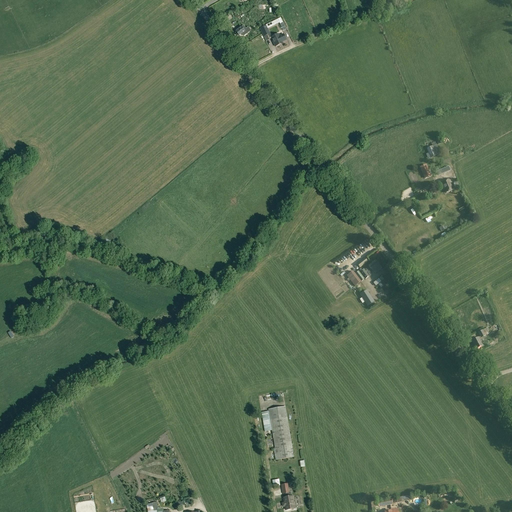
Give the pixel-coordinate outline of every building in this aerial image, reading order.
[(266,26),(260,29),(264,37),(270,34),(266,26)] [(239,29),(238,28),(236,30),(236,31),(235,32),(239,36),(245,32),(241,27),(239,29)] [(279,37),(278,34),(271,38),(275,47),(281,44),(280,43),(282,42),(286,40),(283,35),(279,37)] [(426,149),(430,158),(440,154),(436,145),(426,149)] [(446,172),(450,170),(447,163),(444,165),(436,169),(438,176),(441,174),(446,172)] [(431,170),(429,171),(426,165),(421,167),(425,178),(431,176),(430,174),(433,173),(431,170)] [(446,194),(453,191),(453,190),(457,188),(456,188),(459,187),(457,183),(456,184),(453,178),(441,183),(446,194)] [(118,249),(110,244),(108,248),(116,252),(118,249)] [(357,264),(360,268),(368,262),(365,258),(357,264)] [(380,267),(376,261),(371,264),(368,266),(373,272),(376,270),(378,272),(381,269),(380,267)] [(347,276),(355,286),(361,282),(353,271),(347,276)] [(374,302),(367,290),(360,295),(368,306),(374,302)] [(487,328),(478,333),(481,338),(487,335),(490,334),(487,328)] [(478,338),(472,341),(476,349),(483,346),(478,338)] [(268,416),(269,416),(275,448),(273,448),(275,460),(294,457),(285,407),(268,410),(269,413),(267,414),(268,416)] [(289,492),(287,482),(280,484),(282,493),(289,492)] [(293,497),(284,498),(286,510),(295,509),(293,497)] [(393,504),(392,498),(386,499),(386,501),(378,502),(379,507),(393,504)] [(157,502),(146,505),(148,511),(147,511),(168,511),(169,510),(163,511),(162,509),(160,509),(160,508),(159,508),(157,502)] [(379,507),(378,502),(371,503),(372,511),(379,510),(379,507)]
